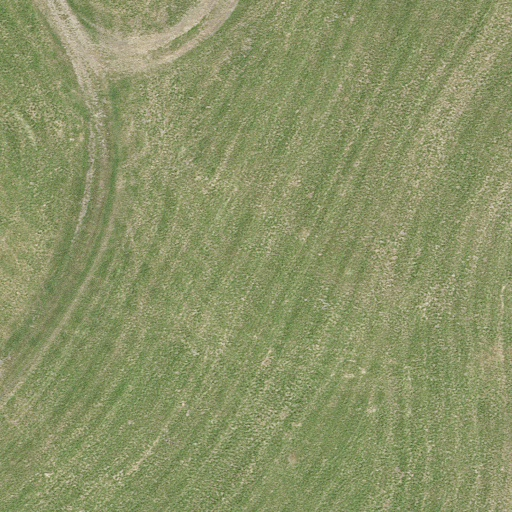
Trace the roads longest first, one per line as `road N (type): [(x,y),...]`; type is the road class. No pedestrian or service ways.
road 1 (track): [(122,72),(131,155),(115,241),(57,339),(0,394)]
road 2 (track): [(63,0),(85,38),(122,72),(155,74),(210,55),(246,0)]
